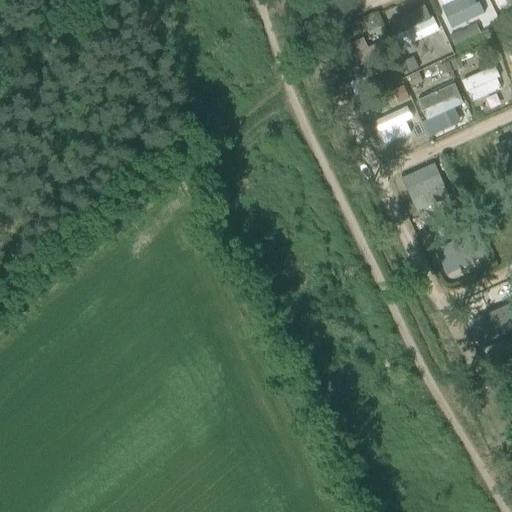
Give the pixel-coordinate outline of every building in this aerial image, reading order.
[(473,0),(459,0),(441,8),(451,30),(484,15),(479,4),(476,5),(473,0)] [(356,44),(341,51),(351,72),(388,54),(383,42),(361,53),(356,44)] [(477,117),(511,102),(511,96),(498,65),(462,80),(477,117)] [(343,75),(331,81),(345,109),(357,103),(343,75)] [(454,85),(417,102),(426,121),(462,105),(454,85)] [(511,141),(496,148),(506,171),(511,168),(511,141)] [(438,177),(406,191),(416,214),(448,199),(438,177)] [(511,212),(492,222),(507,255),(511,252),(511,229),(511,212)] [(438,246),(444,268),(481,259),(475,236),(438,246)] [(511,319),(507,308),(470,324),(480,346),(511,331),(511,319)] [(511,341),(503,345),(507,354),(511,351),(511,341)]
